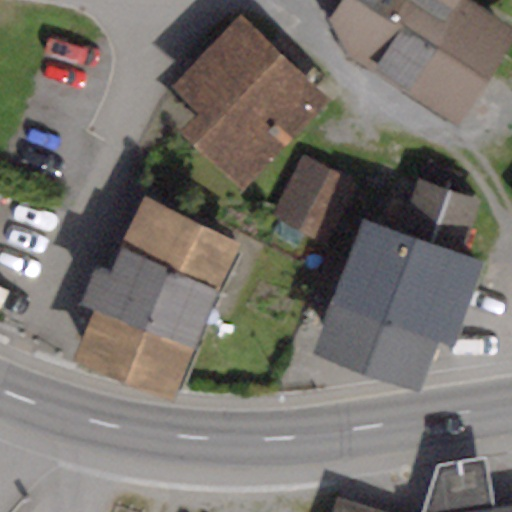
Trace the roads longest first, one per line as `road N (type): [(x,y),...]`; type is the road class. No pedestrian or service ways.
road 1 (tertiary): [(511,406),(318,435),(217,440),(108,425),(0,390)]
road 2 (residential): [(186,13),(34,314)]
